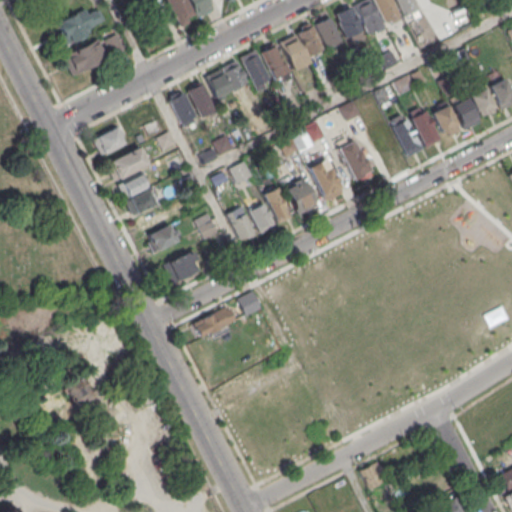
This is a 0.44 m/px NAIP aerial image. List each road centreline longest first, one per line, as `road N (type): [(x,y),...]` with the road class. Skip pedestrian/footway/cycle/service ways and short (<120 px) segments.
road 1 (tertiary): [(244,511),(49,129)]
road 2 (residential): [(511,133),(148,323)]
road 3 (residential): [(511,361),(452,401),(242,508)]
road 4 (residential): [(49,129),(297,0)]
